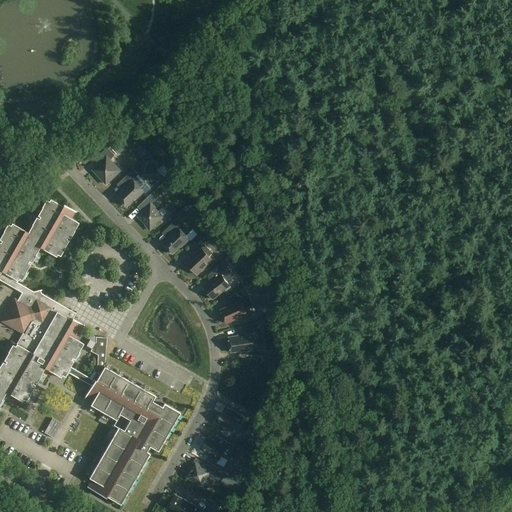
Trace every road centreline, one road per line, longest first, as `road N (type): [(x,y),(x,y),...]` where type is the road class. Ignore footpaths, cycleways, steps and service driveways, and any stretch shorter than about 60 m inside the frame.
road 1 (residential): [(154,497),(215,373),(203,314),(162,264)]
road 2 (unclassified): [(61,159),(150,107),(263,0)]
road 3 (residential): [(188,379),(120,340),(162,264)]
road 4 (residential): [(162,264),(61,159)]
